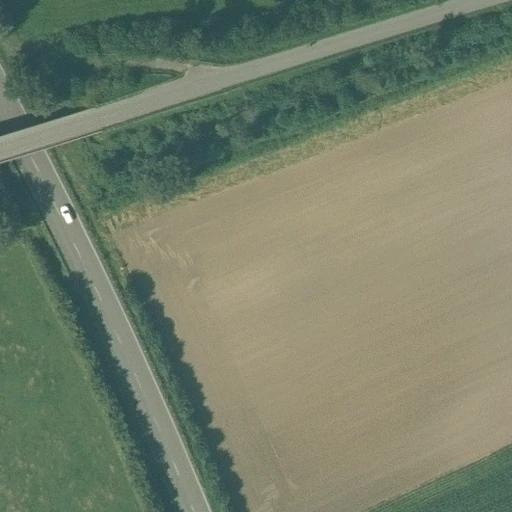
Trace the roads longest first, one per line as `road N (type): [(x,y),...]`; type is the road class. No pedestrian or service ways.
road 1 (unclassified): [(473,0),(0,143)]
road 2 (primary): [(0,102),(193,511)]
